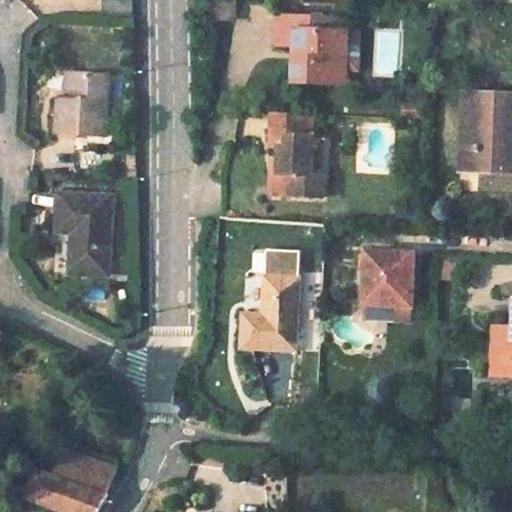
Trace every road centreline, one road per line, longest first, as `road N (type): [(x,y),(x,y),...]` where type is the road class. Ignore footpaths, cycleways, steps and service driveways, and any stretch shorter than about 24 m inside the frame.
road 1 (unclassified): [(168,0),(156,373)]
road 2 (residential): [(511,447),(290,443),(157,422)]
road 3 (residential): [(0,302),(156,373)]
